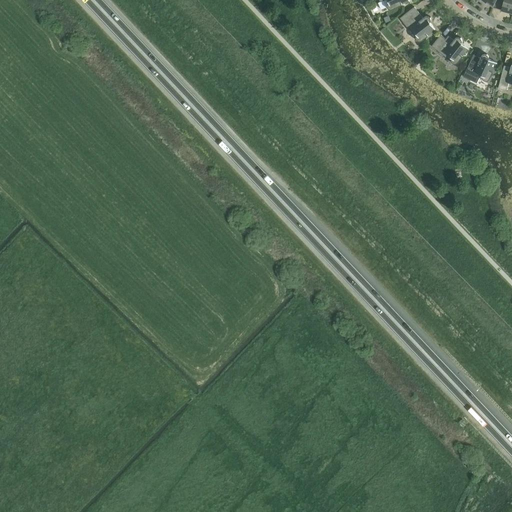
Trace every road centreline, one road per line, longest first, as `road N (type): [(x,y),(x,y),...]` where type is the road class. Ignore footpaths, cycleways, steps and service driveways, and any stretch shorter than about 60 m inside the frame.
road 1 (trunk): [(87,0),(511,450)]
road 2 (trunk): [(511,439),(98,0)]
